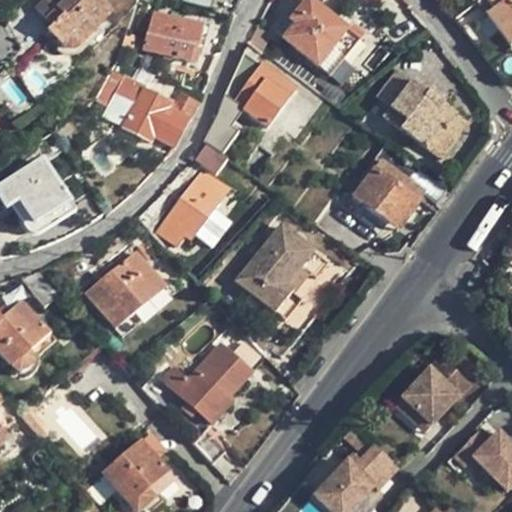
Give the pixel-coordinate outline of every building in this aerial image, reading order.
[(47,33),(62,49),(69,51),(75,51),(81,47),(112,17),(94,0),(44,0),(35,10),(52,28),(47,33)] [(182,0),(182,1),(211,9),(213,0),(182,0)] [(308,0),(291,20),(297,25),(284,39),(318,67),(348,30),(310,0),(308,0)] [(491,13),(509,0),(481,0),(482,0),(491,13)] [(487,16),(497,32),(502,29),(511,42),(511,0),(509,0),(491,13),(487,16)] [(143,49),(191,63),(194,52),(197,53),(204,28),(153,13),(143,49)] [(256,27),(249,42),(263,52),(272,36),(256,27)] [(511,42),(502,29),(497,32),(511,52),(511,42)] [(360,41),(348,30),(318,67),(330,78),(360,41)] [(267,128),(270,124),(296,90),(281,78),(261,63),(267,55),(263,52),(249,42),(237,67),(217,118),(203,142),(207,145),(222,156),(239,133),(233,127),(222,119),(235,102),(245,109),(244,111),(267,128)] [(281,78),(286,69),(267,55),(261,63),(281,78)] [(135,104),(124,125),(122,129),(144,140),(147,134),(155,139),(174,150),(198,104),(176,92),(170,103),(143,89),(145,87),(131,80),(135,73),(117,62),(94,101),(107,108),(116,93),(135,104)] [(376,97),(392,109),(413,81),(398,69),(376,97)] [(449,130),(458,116),(445,106),(447,101),(431,90),(428,93),(413,81),(392,109),(384,119),(425,150),(427,149),(441,161),(449,151),(434,139),(444,126),(449,130)] [(303,96),(296,90),(270,124),(278,131),(303,96)] [(103,115),(124,125),(135,104),(116,93),(107,108),(103,115)] [(233,127),(244,111),(245,109),(235,102),(222,119),(233,127)] [(469,124),(458,116),(449,130),(459,137),(469,124)] [(449,151),(459,137),(449,130),(444,126),(434,139),(449,151)] [(153,144),(155,139),(147,134),(144,140),(153,144)] [(386,144),(376,136),(360,157),(370,165),(386,144)] [(437,205),(447,191),(386,144),(370,165),(375,169),(354,197),(397,231),(424,195),(437,205)] [(227,160),(222,156),(207,145),(196,160),(217,175),(227,160)] [(37,226),(69,205),(43,162),(0,190),(0,194),(8,208),(20,201),(37,226)] [(229,190),(204,171),(161,229),(170,237),(176,229),(191,240),(195,235),(213,248),(232,223),(215,209),(229,190)] [(245,305),(270,324),(277,315),(293,295),(309,275),(321,259),(281,228),(238,282),(253,295),(245,305)] [(115,330),(166,286),(138,252),(87,296),(115,330)] [(327,265),(321,259),(309,275),(315,280),(327,265)] [(41,274),(52,287),(79,276),(75,262),(41,274)] [(340,274),(327,265),(315,280),(309,275),(293,295),(302,302),(285,322),(277,315),(270,324),(294,345),(336,293),(329,288),(340,274)] [(61,297),(52,287),(41,274),(40,273),(20,279),(46,309),(61,297)] [(167,287),(166,286),(115,330),(122,339),(178,290),(172,283),(167,287)] [(302,302),(293,295),(277,315),(285,322),(302,302)] [(30,353),(51,335),(23,303),(12,312),(6,305),(0,309),(0,353),(13,369),(19,372),(24,371),(30,369),(32,365),(33,361),(30,353)] [(56,341),(51,335),(30,353),(33,361),(56,341)] [(175,368),(163,381),(212,426),(234,402),(230,398),(252,374),(221,346),(189,380),(175,368)] [(432,363),(425,371),(435,380),(443,373),(432,363)] [(467,385),(448,367),(443,373),(435,380),(425,371),(398,399),(428,427),(467,385)] [(90,400),(68,375),(26,411),(47,436),(90,400)] [(398,399),(390,407),(420,435),(428,427),(398,399)] [(511,479),(511,446),(496,431),(488,439),(477,428),(450,455),(462,466),(471,458),(504,489),(511,479)] [(155,432),(143,443),(156,459),(169,448),(155,432)] [(207,432),(194,444),(213,464),(226,452),(207,432)] [(149,491),(169,474),(156,459),(143,443),(104,475),(134,511),(141,511),(156,499),(149,491)] [(381,477),(389,468),(366,446),(357,455),(381,477)] [(367,492),(381,477),(357,455),(351,462),(345,469),(338,463),(306,499),(319,511),(340,511),(363,488),(367,492)] [(345,456),(338,463),(345,469),(351,462),(345,456)] [(176,483),(169,474),(149,491),(156,499),(176,483)]
